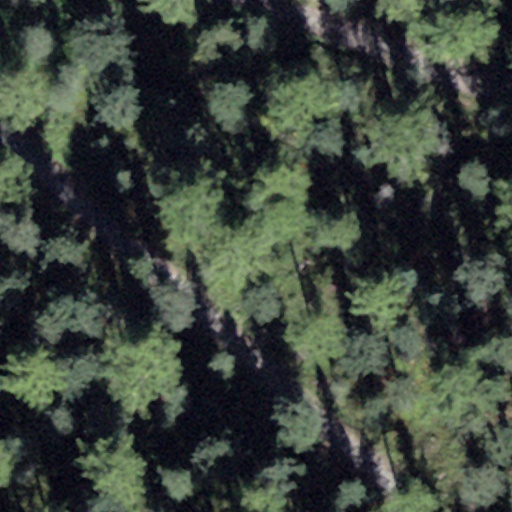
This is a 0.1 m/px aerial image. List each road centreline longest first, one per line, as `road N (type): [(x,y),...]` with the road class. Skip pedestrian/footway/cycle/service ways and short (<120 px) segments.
road 1 (track): [(0,110),(42,173),(425,511)]
road 2 (track): [(243,0),(511,97)]
